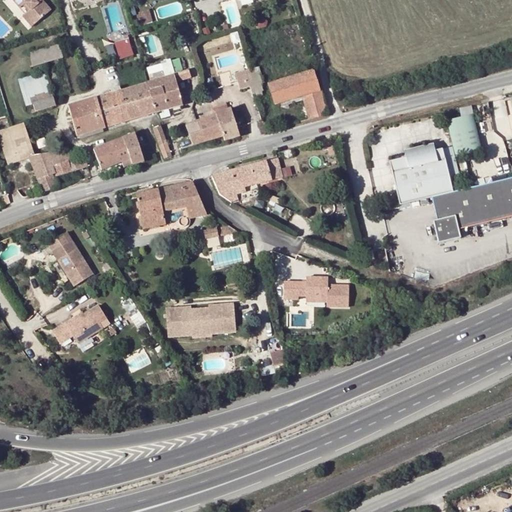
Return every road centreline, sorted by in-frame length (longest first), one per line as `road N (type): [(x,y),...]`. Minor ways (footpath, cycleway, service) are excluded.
road 1 (motorway): [(511,325),(196,459),(0,501)]
road 2 (trunk): [(511,315),(278,406),(170,433),(104,442),(0,436)]
road 3 (motorway): [(99,511),(217,482),(511,356)]
road 4 (trunk): [(168,511),(359,442),(511,369)]
road 5 (residential): [(0,299),(42,364),(74,395),(101,404),(168,396)]
road 6 (secondary): [(0,221),(194,161)]
road 7 (secondary): [(339,123),(511,79)]
road 8 (unknown): [(89,190),(90,154),(70,137),(64,107),(100,88),(92,46)]
road 9 (tertiary): [(511,448),(370,511)]
road 10 (secondary): [(194,161),(339,123)]
road 11 (residential): [(194,161),(226,216),(300,248)]
road 12 (residential): [(303,0),(339,123)]
